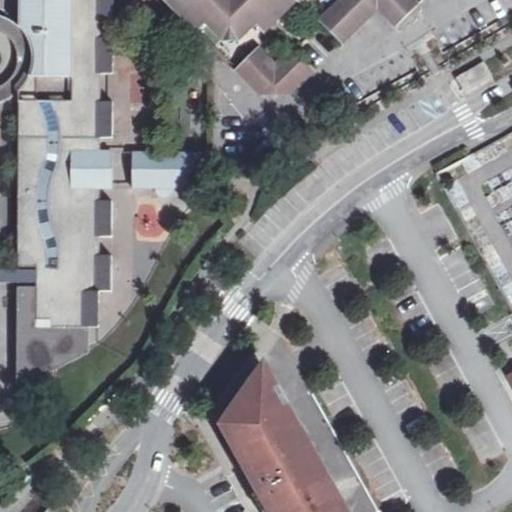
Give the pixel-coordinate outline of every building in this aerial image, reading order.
[(18,94),(17,270),(36,270),(37,273),(37,283),(37,287),(37,323),(49,323),(49,330),(90,330),(98,330),(98,294),(112,294),(112,256),(99,255),(99,237),(112,237),(112,202),(99,202),(99,189),(112,189),(113,153),(100,152),(99,140),(112,140),(113,103),(100,103),(100,76),(113,76),(114,40),(100,40),(100,23),(113,23),(114,0),(19,0),(19,28),(27,38),(30,43),(32,49),(33,61),(32,73),(29,79),(23,90),(18,94)] [(174,0),(174,6),(190,21),(195,17),(205,28),(210,23),(226,40),(233,33),(240,40),(257,24),(260,27),(270,17),(275,22),(297,0),(174,0)] [(372,12),(359,0),(343,0),(322,22),(342,43),(372,12)] [(418,5),(412,0),(371,0),(378,6),(397,26),(418,5)] [(190,21),(201,32),(205,28),(195,17),(190,21)] [(270,17),(260,27),(265,32),(275,22),(270,17)] [(292,93),(315,70),(295,49),(276,66),(259,49),(238,69),(262,93),(292,93)] [(486,63),(460,78),(467,90),(493,76),(486,63)] [(153,190),(173,190),(197,190),(197,154),(133,154),(133,189),(153,190)] [(173,190),(153,190),(163,199),(173,190)] [(0,272),(0,282),(37,283),(37,273),(0,272)] [(89,356),(90,330),(49,330),(49,323),(37,323),(37,287),(19,287),(18,392),(89,356)] [(273,511),(379,511),(320,405),(323,403),(317,392),(287,409),(265,370),(226,426),(273,511)]
